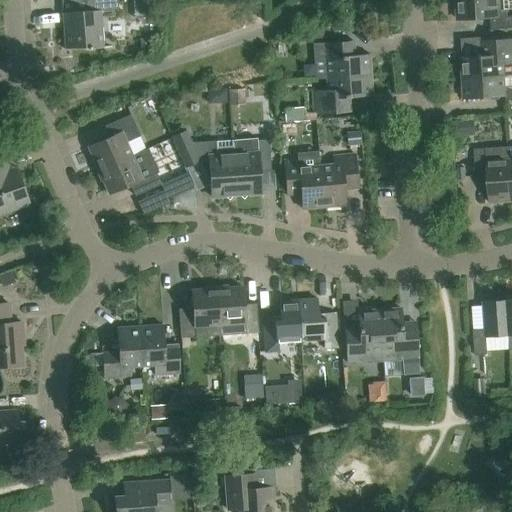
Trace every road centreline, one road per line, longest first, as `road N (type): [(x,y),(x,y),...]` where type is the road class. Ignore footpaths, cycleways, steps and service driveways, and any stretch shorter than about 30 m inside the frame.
road 1 (residential): [(112,278),(201,249),(406,269)]
road 2 (residential): [(406,269),(406,163),(419,113),(411,0)]
road 3 (residential): [(68,511),(57,428),(60,364),(83,307),(112,278)]
road 4 (residential): [(82,228),(22,88),(13,0)]
